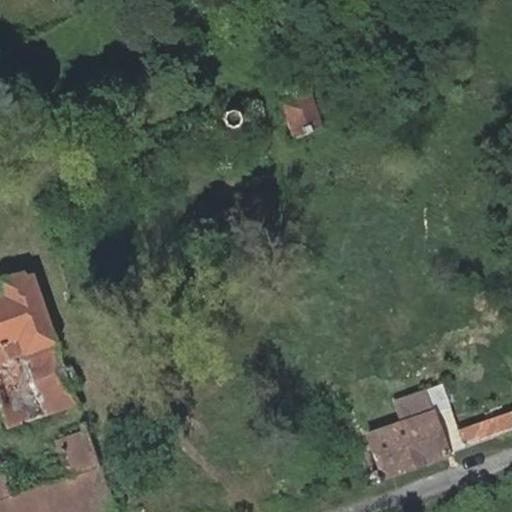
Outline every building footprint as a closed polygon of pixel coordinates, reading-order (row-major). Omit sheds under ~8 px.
[(309,92),(281,100),(293,135),(320,126),(309,92)] [(220,117),(223,126),(226,127),(230,140),(244,135),(240,122),(241,119),(238,110),(230,107),(223,109),(220,117)] [(0,279),(0,293),(2,299),(0,299),(0,413),(6,431),(80,406),(39,286),(36,287),(31,270),(0,279)] [(395,412),(398,422),(432,411),(446,452),(459,448),(442,396),(428,401),(395,412)] [(398,422),(369,431),(383,472),(446,452),(432,411),(398,422)] [(485,439),(511,430),(511,417),(510,412),(479,422),(485,439)] [(461,428),(467,445),(485,439),(479,422),(461,428)] [(0,511),(112,511),(85,432),(28,451),(39,484),(0,496),(0,511)] [(381,473),(380,472),(379,472),(379,471),(378,471),(377,471),(376,470),(375,471),(374,471),(373,471),(373,472),(372,472),(372,473),(371,473),(371,474),(371,475),(371,476),(371,477),(371,478),(372,479),(372,480),(373,480),(374,480),(375,481),(376,481),(377,481),(378,481),(379,480),(380,480),(380,479),(381,478),(381,477),(381,476),(381,475),(381,474),(381,473)]
